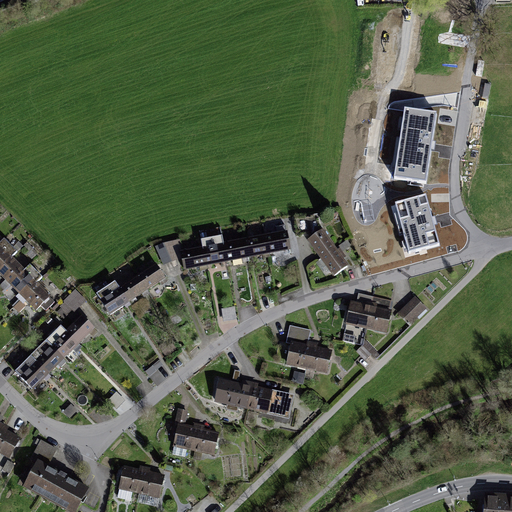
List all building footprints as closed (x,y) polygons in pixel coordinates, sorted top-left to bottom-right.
[(438,108),(402,104),(398,150),(434,154),(438,108)] [(436,174),(448,175),(448,155),(436,155),(436,174)] [(459,204),(444,206),(446,220),(462,217),(459,204)] [(410,212),(358,226),(367,257),(419,243),(410,212)] [(316,216),(299,218),(300,230),(317,227),(316,216)] [(174,246),(180,275),(290,255),(285,225),(174,246)] [(332,279),(355,265),(328,225),(306,239),(332,279)] [(53,300),(0,245),(0,283),(33,318),(53,300)] [(112,319),(167,278),(151,257),(96,297),(112,319)] [(75,312),(86,302),(75,290),(64,301),(75,312)] [(342,329),(387,338),(393,306),(347,298),(342,329)] [(425,298),(410,312),(418,321),(433,306),(425,298)] [(68,318),(72,310),(62,304),(58,312),(68,318)] [(224,321),(237,319),(235,306),(222,308),(224,321)] [(15,371),(38,395),(97,337),(74,314),(15,371)] [(345,333),(343,339),(354,342),(356,337),(345,333)] [(283,369),(327,375),(332,344),(287,338),(283,369)] [(363,344),(357,350),(366,360),(372,355),(363,344)] [(226,409),(268,413),(271,381),(228,378),(226,409)] [(178,420),(183,422),(188,410),(183,408),(178,420)] [(31,437),(0,423),(0,451),(21,460),(31,437)] [(173,456),(216,461),(220,430),(177,425),(173,456)] [(37,456),(18,487),(61,511),(77,511),(92,488),(37,456)] [(116,493),(160,504),(168,473),(124,462),(116,493)] [(511,511),(511,500),(497,499),(496,511),(511,511)]
